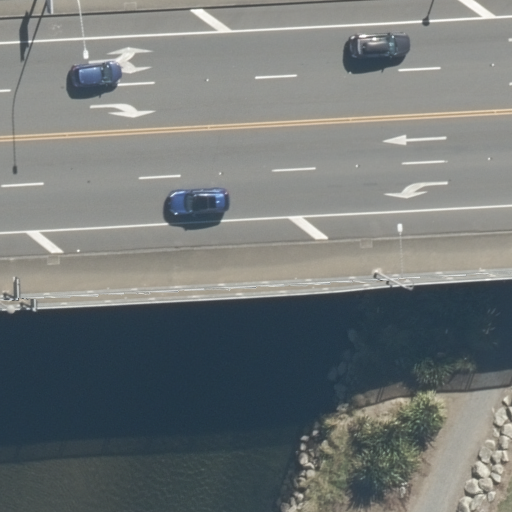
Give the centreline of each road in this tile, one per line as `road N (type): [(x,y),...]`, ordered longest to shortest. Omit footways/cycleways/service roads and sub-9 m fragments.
road 1 (secondary): [(0,82),(511,60)]
road 2 (secondary): [(511,153),(0,173)]
